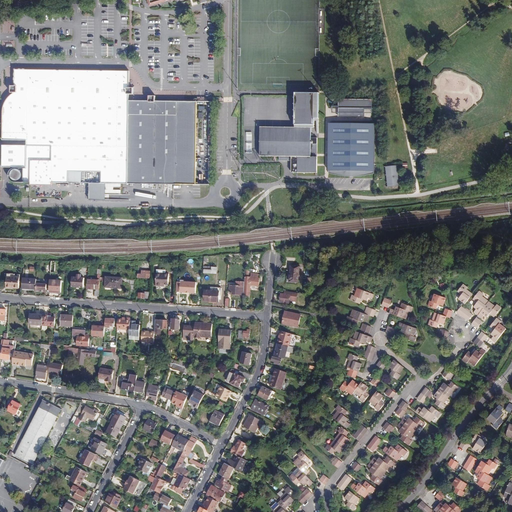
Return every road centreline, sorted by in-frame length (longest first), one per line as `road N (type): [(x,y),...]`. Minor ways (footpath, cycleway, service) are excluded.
road 1 (residential): [(0,298),(265,315)]
road 2 (residential): [(330,511),(330,482),(417,376),(430,381),(461,347)]
road 3 (residential): [(396,511),(511,368)]
road 4 (residential): [(227,182),(229,0)]
road 5 (residential): [(0,380),(141,406)]
road 6 (residential): [(265,315),(256,371),(221,444)]
